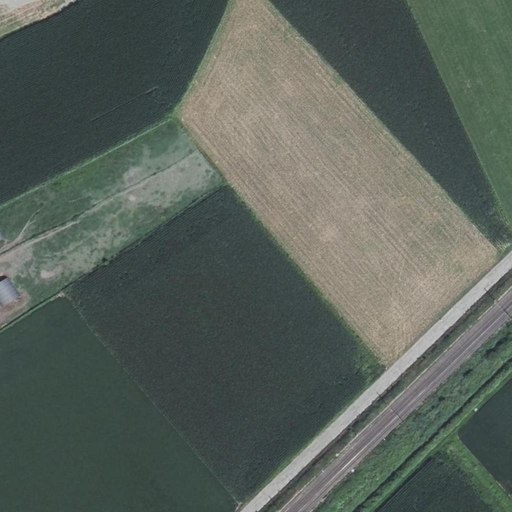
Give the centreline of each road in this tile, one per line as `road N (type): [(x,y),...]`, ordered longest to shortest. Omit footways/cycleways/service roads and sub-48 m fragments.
road 1 (tertiary): [(511,259),(248,511)]
road 2 (track): [(364,511),(511,371)]
